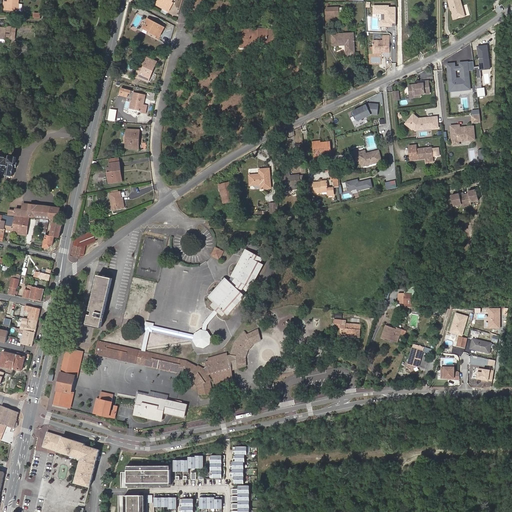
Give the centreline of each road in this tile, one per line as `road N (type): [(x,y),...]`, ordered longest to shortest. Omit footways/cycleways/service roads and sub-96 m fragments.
road 1 (unclassified): [(118,439),(169,441),(366,397),(511,392)]
road 2 (residential): [(166,199),(248,147),(482,34),(511,11)]
road 3 (track): [(511,160),(316,213),(201,221)]
road 4 (secondary): [(62,258),(122,0)]
road 5 (residential): [(166,199),(155,144),(183,24)]
road 6 (residential): [(60,274),(166,199)]
road 7 (residential): [(224,489),(96,490)]
road 8 (unknown): [(345,402),(352,380),(345,371),(297,378),(288,390),(292,413)]
